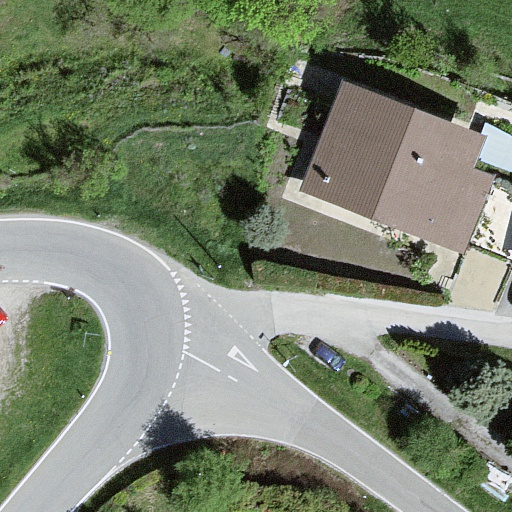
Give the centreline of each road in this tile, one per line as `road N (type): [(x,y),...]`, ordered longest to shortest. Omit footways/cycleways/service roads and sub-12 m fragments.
road 1 (tertiary): [(437,511),(232,379),(149,348)]
road 2 (tertiary): [(149,348),(143,297),(110,266),(69,251),(0,252)]
road 3 (tertiary): [(39,511),(139,389),(149,348)]
